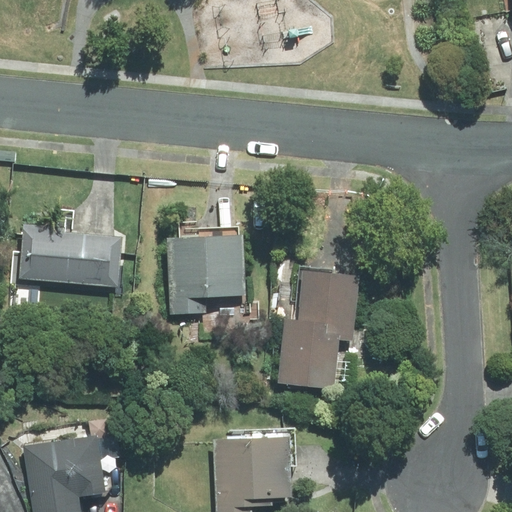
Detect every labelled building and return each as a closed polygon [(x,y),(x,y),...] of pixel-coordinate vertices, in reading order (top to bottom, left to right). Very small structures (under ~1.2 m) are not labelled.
[(13,275),(113,283),(117,230),(58,226),(58,220),(28,218),(27,223),(17,222),(13,275)] [(162,233),(169,313),(204,310),(203,295),(243,292),(238,227),(162,233)] [(349,342),(355,277),(300,272),(297,307),(292,306),(291,321),(281,320),(275,384),(330,389),(334,341),(349,342)] [(20,445),(31,511),(70,511),(78,511),(75,497),(101,493),(91,434),(20,445)] [(288,497),(285,436),(211,440),(214,511),(250,511),(250,506),(270,505),(269,498),(288,497)]
